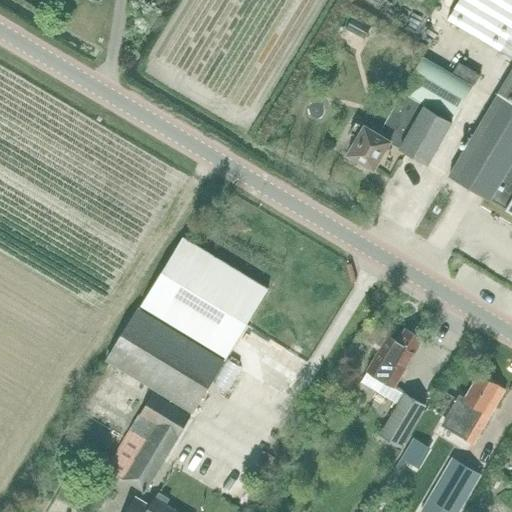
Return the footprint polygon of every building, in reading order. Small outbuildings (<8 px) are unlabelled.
[(511,0),(458,0),(448,19),(511,57),(511,0)] [(347,30),(366,40),(372,28),(354,16),(347,30)] [(424,57),(403,92),(453,121),(474,86),(424,57)] [(511,69),(449,176),(491,200),(491,199),(505,207),(511,211),(511,69)] [(390,141),(429,164),(453,121),(403,92),(380,132),(366,123),(348,154),(374,169),(390,141)] [(141,306),(227,358),(269,290),(183,237),(141,306)] [(225,360),(139,308),(107,361),(193,413),(225,360)] [(387,335),(382,345),(362,381),(379,392),(386,382),(395,388),(425,339),(406,326),(398,342),(387,335)] [(430,364),(423,380),(434,385),(441,368),(430,364)] [(450,412),(443,425),(475,444),(483,430),(507,388),(480,374),(465,399),(463,398),(460,396),(450,412)] [(427,405),(423,403),(404,392),(384,427),(380,434),(402,448),(427,405)] [(146,492),(192,416),(154,393),(139,415),(107,469),(146,492)] [(453,458),(422,510),(425,511),(459,511),(482,475),(453,458)] [(179,511),(167,505),(170,499),(159,492),(149,508),(134,500),(127,511),(179,511)]
